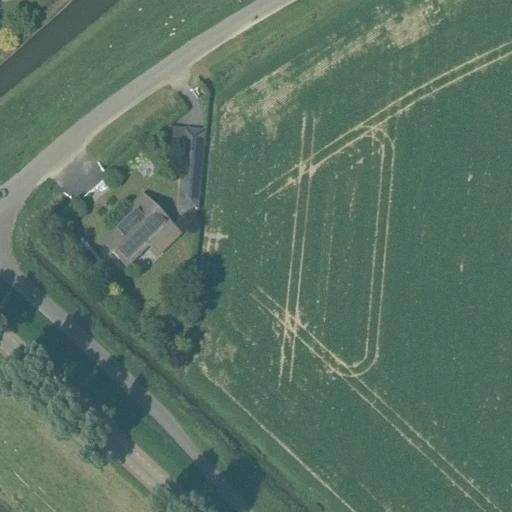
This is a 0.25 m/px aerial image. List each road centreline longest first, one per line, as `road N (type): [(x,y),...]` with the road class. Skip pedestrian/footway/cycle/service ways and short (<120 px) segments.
road 1 (unclassified): [(243,511),(142,398),(0,265)]
road 2 (unclassified): [(0,205),(99,118),(277,0)]
road 3 (tertiary): [(186,511),(0,339)]
